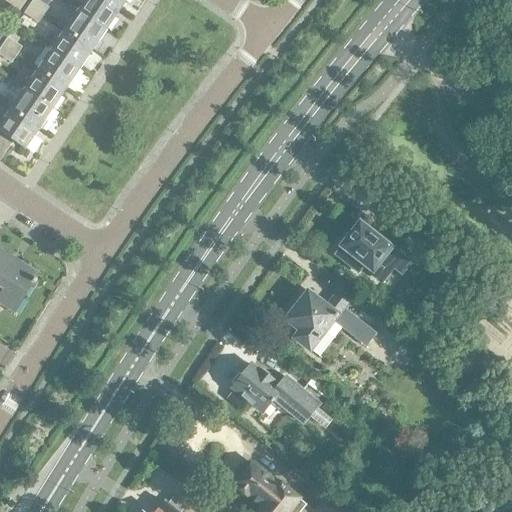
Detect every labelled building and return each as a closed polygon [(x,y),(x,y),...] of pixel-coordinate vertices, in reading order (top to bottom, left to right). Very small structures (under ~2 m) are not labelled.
[(19,11),(24,3),(19,0),(5,0),(4,1),(19,11)] [(36,0),(33,0),(30,7),(44,16),(49,8),(36,0)] [(85,0),(78,10),(106,30),(120,9),(106,0),(85,0)] [(106,0),(120,9),(126,0),(106,0)] [(44,16),(30,7),(24,15),(38,24),(44,16)] [(65,30),(93,49),(106,30),(78,10),(65,30)] [(51,50),(79,69),(93,49),(65,30),(51,50)] [(8,38),(3,46),(17,56),(22,48),(8,38)] [(17,56),(3,46),(0,50),(0,55),(11,64),(17,56)] [(38,70),(66,89),(79,69),(51,50),(38,70)] [(52,109),(66,89),(38,70),(24,90),(52,109)] [(10,110),(39,129),(44,121),(47,122),(55,111),(52,109),(24,90),(10,110)] [(39,129),(10,110),(0,125),(0,131),(13,141),(25,149),(39,129)] [(0,159),(13,141),(0,131),(0,159)] [(398,251),(360,222),(350,235),(348,233),(340,243),(343,245),(341,248),(342,249),(337,256),(360,274),(365,267),(384,282),(394,267),(403,274),(415,256),(402,246),(398,251)] [(35,279),(38,274),(0,250),(0,287),(3,289),(0,293),(0,304),(13,313),(32,283),(34,284),(36,280),(35,279)] [(469,277),(453,265),(442,279),(457,292),(469,277)] [(337,296),(327,308),(318,301),(308,294),(299,307),(294,306),(287,316),(289,320),(283,328),(315,353),(337,325),(366,348),(377,333),(344,307),(347,304),(337,296)] [(322,406),(287,378),(280,387),(275,384),(275,383),(261,371),(260,372),(252,366),(243,376),(239,375),(232,383),(234,387),(232,389),(265,415),(272,407),(279,413),(288,401),(311,420),(322,406)] [(261,511),(297,511),(293,508),(300,499),(282,485),(282,486),(253,464),(235,488),(239,490),(239,493),(245,498),(247,496),(264,509),(261,511)] [(327,496),(315,511),(317,511),(349,511),(328,495),(327,496)] [(218,511),(210,506),(205,511),(197,511),(177,496),(169,505),(165,502),(157,511),(218,511)]
